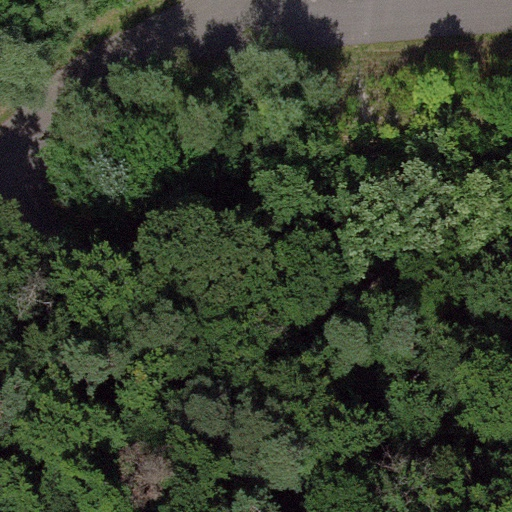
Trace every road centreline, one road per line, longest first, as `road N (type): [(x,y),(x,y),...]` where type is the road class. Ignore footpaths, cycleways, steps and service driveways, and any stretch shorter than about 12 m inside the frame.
road 1 (track): [(0,163),(154,55),(225,30),(511,7)]
road 2 (track): [(511,251),(0,241)]
